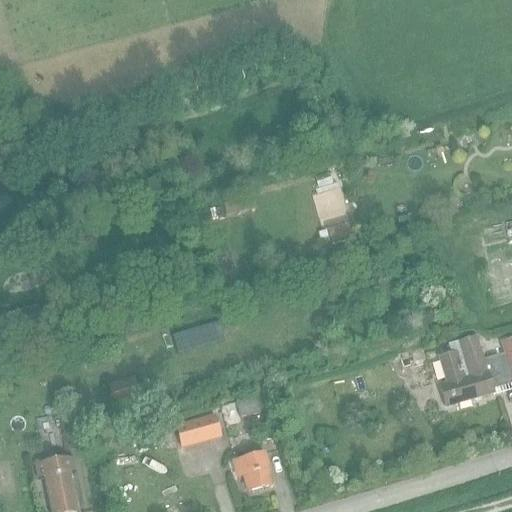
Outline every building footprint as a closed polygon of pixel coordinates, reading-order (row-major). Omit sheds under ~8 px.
[(245,198),(232,202),(235,214),(251,209),(248,197),(245,198)] [(347,223),(326,229),(330,244),(351,238),(347,223)] [(36,307),(0,317),(0,321),(3,333),(40,323),(36,307)] [(498,384),(511,379),(511,340),(500,345),(503,354),(481,361),(475,339),(458,344),(461,353),(438,360),(451,404),(491,393),(489,385),(497,383),(498,384)] [(106,385),(113,409),(141,401),(134,377),(106,385)] [(259,414),(255,398),(236,401),(239,418),(259,414)] [(178,427),(184,449),(223,438),(217,417),(178,427)] [(105,421),(87,428),(89,434),(91,438),(109,431),(105,423),(105,421)] [(266,426),(255,429),(259,443),(269,440),(266,426)] [(244,462),(232,465),(236,480),(242,479),(246,494),(271,488),(262,457),(253,459),(250,451),(242,453),(244,462)] [(35,465),(38,481),(44,480),(50,511),(75,511),(69,475),(75,474),(72,458),(35,465)]
